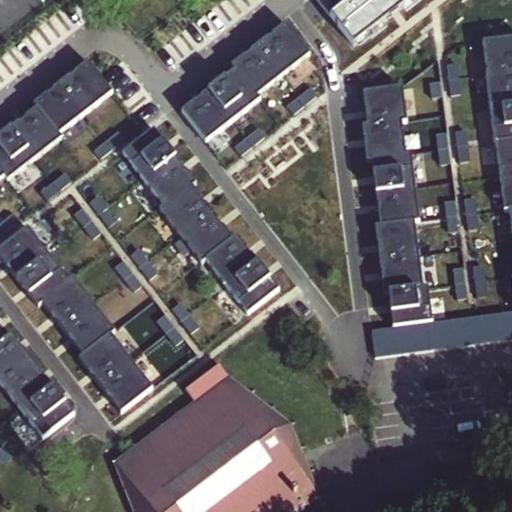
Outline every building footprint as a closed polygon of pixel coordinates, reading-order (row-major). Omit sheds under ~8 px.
[(317,0),(353,46),(413,0),(317,0)] [(234,73),(182,113),(205,143),(260,100),(257,97),(310,56),(286,25),(231,68),(234,73)] [(487,76),(511,73),(511,40),(483,44),(487,76)] [(0,181),(4,178),(8,183),(63,141),(59,136),(113,95),(88,63),(34,105),(37,109),(0,137),(0,181)] [(511,73),(487,76),(491,108),(511,104),(511,73)] [(364,93),(369,127),(402,123),(407,122),(403,89),(364,93)] [(511,142),(511,104),(491,108),(496,144),(511,142)] [(402,123),(369,127),(363,128),(367,162),(373,162),(406,157),(402,123)] [(142,181),(175,155),(156,131),(123,156),(142,181)] [(511,177),(511,142),(496,144),(500,179),(511,177)] [(195,181),(175,155),(142,181),(162,206),(191,184),(195,181)] [(411,157),(406,157),(373,162),(377,194),(415,189),(411,157)] [(511,210),(511,177),(500,179),(504,212),(508,211),(511,210)] [(212,211),(191,184),(162,206),(157,211),(178,237),(212,211)] [(420,222),(415,189),(377,194),(381,227),(413,223),(420,222)] [(212,211),(178,237),(200,266),(205,262),(234,240),(212,211)] [(418,259),(413,223),(381,227),(375,228),(380,263),(418,259)] [(0,254),(19,279),(47,257),(27,231),(0,251),(0,254)] [(238,237),(234,240),(205,262),(225,288),(258,263),(238,237)] [(68,283),(47,257),(19,279),(39,305),(43,302),(68,283)] [(422,292),(418,259),(380,263),(384,297),(390,296),(422,292)] [(258,263),(225,288),(246,315),(279,290),(258,263)] [(74,278),(68,283),(43,302),(64,328),(95,305),(74,278)] [(422,292),(390,296),(394,328),(432,323),(428,291),(422,292)] [(115,332),(95,305),(64,328),(85,356),(110,336),(115,332)] [(0,384),(2,387),(32,364),(11,336),(0,344),(0,384)] [(131,363),(110,336),(85,356),(81,358),(102,385),(131,363)] [(151,391),(131,363),(102,385),(123,413),(151,391)] [(51,389),(32,364),(2,387),(20,412),(51,389)] [(299,511),(331,489),(299,421),(244,382),(230,364),(196,388),(207,404),(127,463),(132,469),(140,511),(299,511)] [(72,418),(51,389),(20,412),(42,440),(72,418)]
